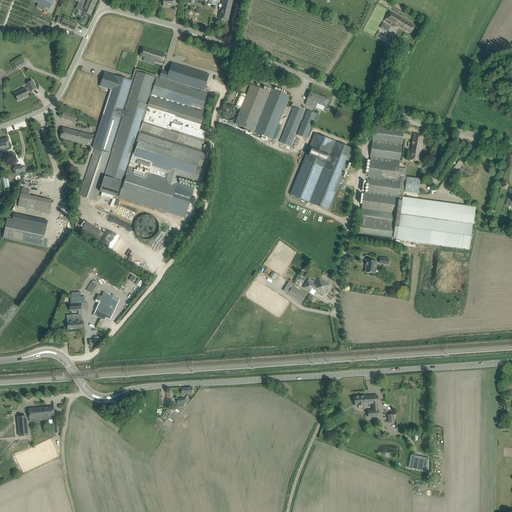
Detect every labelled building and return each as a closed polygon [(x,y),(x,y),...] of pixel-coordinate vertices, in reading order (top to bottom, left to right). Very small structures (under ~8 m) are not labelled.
[(49,9),(54,0),(32,0),(38,3),(36,7),(44,11),(46,8),(49,9)] [(85,0),(83,4),(86,5),(85,6),(87,8),(88,6),(94,9),(97,0),(85,0)] [(222,0),(218,19),(228,21),(232,0),(222,0)] [(78,3),(76,9),(83,12),(91,15),(94,9),(88,6),(87,8),(85,6),(86,5),(83,4),(83,5),(78,3)] [(391,25),(392,23),(410,34),(415,25),(390,11),(384,21),(391,25)] [(77,24),(63,18),(61,24),(74,30),(77,24)] [(143,47),(140,56),(162,63),(165,54),(143,47)] [(25,64),(21,58),(13,63),(16,69),(25,64)] [(172,63),(167,79),(204,91),(209,74),(172,63)] [(92,147),(92,148),(112,154),(100,192),(168,213),(176,187),(179,177),(197,183),(207,152),(201,150),(206,134),(207,132),(199,129),(205,111),(201,110),(206,93),(165,81),(158,78),(157,78),(157,76),(135,69),(131,81),(104,72),(100,86),(111,90),(101,122),(92,147)] [(28,87),(14,94),(18,101),(29,96),(27,92),(30,91),(31,91),(36,89),(32,81),(27,84),(28,87)] [(250,84),(234,124),(272,139),(290,96),(267,87),(265,91),(250,84)] [(311,91),(305,104),(315,109),(317,104),(325,107),(329,99),(311,91)] [(294,107),(280,142),(290,146),(304,111),(294,107)] [(64,110),(61,118),(75,122),(77,114),(64,110)] [(316,114),(307,110),(303,122),(302,122),(297,135),(307,139),(312,126),(311,126),(316,114)] [(399,161),(403,135),(403,130),(375,126),(371,157),(399,161)] [(60,138),(90,146),(93,136),(63,128),(60,138)] [(303,162),(290,195),(328,210),(342,176),(353,149),(349,147),(324,137),(316,134),(315,133),(304,161),(303,162)] [(414,134),(413,138),(408,159),(418,161),(424,136),(414,134)] [(7,138),(0,139),(0,149),(9,147),(7,138)] [(95,201),(110,154),(95,149),(79,196),(95,201)] [(364,192),(359,234),(364,235),(390,238),(390,239),(392,239),(392,238),(396,239),(469,249),(475,207),(402,197),(403,192),(417,194),(420,179),(397,176),(399,164),(391,163),(370,160),(368,177),(370,177),(368,193),(364,192)] [(52,200),(29,195),(30,191),(26,190),(26,189),(22,188),(18,207),(49,214),(52,200)] [(42,247),(46,227),(7,218),(3,238),(42,247)] [(158,229),(158,227),(157,225),(156,223),(155,221),(153,219),(151,218),(149,218),(146,218),(144,218),(142,218),(140,219),(139,221),(137,223),(136,224),(135,227),(135,229),(135,231),(136,233),(137,235),(138,237),(140,238),(142,239),(144,240),(146,240),(149,240),(151,239),(153,239),(155,237),(156,235),(157,234),(158,231),(158,229)] [(95,242),(102,232),(86,222),(80,232),(95,242)] [(366,260),(365,264),(367,264),(365,272),(375,273),(377,262),(366,260)] [(272,272),(269,277),(274,280),(278,275),(272,272)] [(308,282),(304,288),(310,291),(312,288),(323,295),(329,285),(319,280),(315,286),(308,282)] [(306,294),(293,286),(293,285),(289,282),(283,291),(288,294),(287,294),(301,303),(306,294)] [(95,283),(89,292),(94,295),(100,287),(95,283)] [(70,303),(69,303),(69,311),(81,310),(88,310),(87,303),(85,303),(84,296),(80,296),(80,292),(71,293),(71,294),(71,303),(70,303)] [(97,307),(93,315),(104,320),(105,318),(110,320),(115,309),(119,300),(103,293),(102,297),(99,302),(96,300),(95,302),(99,303),(97,307)] [(82,317),(67,318),(68,330),(83,329),(82,317)] [(192,396),(192,393),(192,387),(181,388),(182,394),(188,394),(188,396),(192,396)] [(378,403),(378,400),(377,395),(365,396),(354,396),(355,406),(357,406),(358,406),(358,407),(359,407),(359,408),(360,409),(361,409),(362,409),(362,408),(363,408),(363,407),(363,406),(363,405),(364,405),(366,405),(366,404),(372,404),(373,410),(368,411),(368,417),(379,416),(378,410),(377,403),(378,403)] [(44,407),(29,409),(30,419),(45,418),(45,417),(54,416),(53,407),(44,408),(44,407)] [(25,416),(17,417),(19,436),(27,435),(25,416)] [(425,459),(414,457),(412,467),(423,469),(425,459)]
